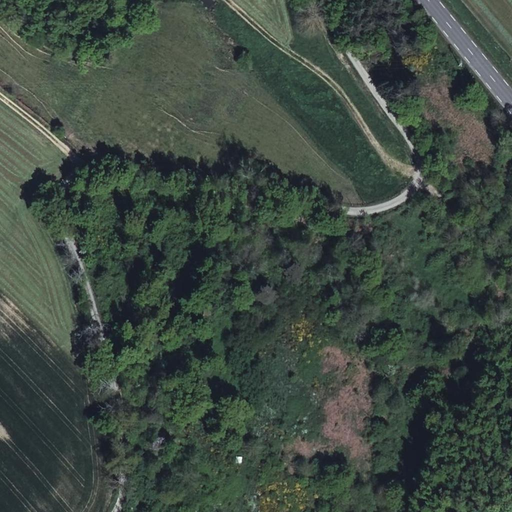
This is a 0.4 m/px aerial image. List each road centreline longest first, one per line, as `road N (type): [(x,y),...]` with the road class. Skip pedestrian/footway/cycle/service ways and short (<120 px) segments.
road 1 (track): [(0,83),(89,155),(175,160),(337,195),(383,194),(412,176),(419,145),(367,65),(321,20),(315,0)]
road 2 (unclassified): [(112,511),(124,484),(120,388),(63,192),(89,155)]
road 3 (secondary): [(511,101),(428,0)]
